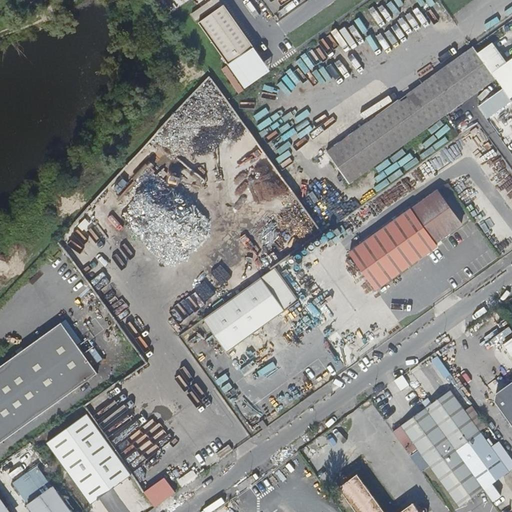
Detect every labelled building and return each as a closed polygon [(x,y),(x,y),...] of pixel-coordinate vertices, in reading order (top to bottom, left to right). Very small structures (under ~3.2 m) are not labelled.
[(214,0),(212,0),(190,13),(194,20),(218,5),(214,0)] [(418,0),(430,15),(438,10),(430,0),(418,0)] [(221,8),(196,25),(223,66),(248,49),(221,8)] [(489,42),(472,54),(491,80),(505,99),(511,94),(511,56),(504,62),(489,42)] [(418,83),(442,116),(491,80),(472,54),(467,47),(418,83)] [(228,65),(222,69),(238,93),(244,90),(228,65)] [(352,182),(442,116),(418,83),(328,149),(352,182)] [(100,178),(92,187),(96,191),(99,188),(100,189),(105,184),(100,178)] [(79,188),(76,191),(80,197),(84,193),(79,188)] [(434,191),(349,253),(375,289),(434,247),(432,244),(459,225),(434,191)] [(298,300),(274,267),(225,303),(249,336),(298,300)] [(249,336),(225,303),(201,320),(226,354),(249,336)] [(0,444),(99,373),(62,322),(0,366),(0,444)] [(94,365),(103,359),(94,346),(85,352),(94,365)] [(403,375),(395,381),(401,390),(409,385),(403,375)] [(511,381),(498,392),(506,404),(511,399),(511,381)] [(511,433),(511,399),(506,404),(498,392),(491,396),(490,403),(511,433)] [(389,436),(404,457),(414,451),(457,511),(511,471),(511,467),(497,446),(489,451),(476,435),(484,431),(469,410),(462,415),(447,395),(389,436)] [(133,477),(88,415),(47,445),(93,507),(133,477)] [(257,424),(262,431),(267,428),(262,421),(257,424)] [(33,511),(71,511),(55,490),(53,489),(38,469),(15,487),(33,511)] [(146,494),(156,508),(176,494),(165,479),(146,494)] [(335,494),(348,511),(412,511),(410,509),(406,511),(377,511),(354,480),(335,494)] [(11,511),(0,496),(0,511),(11,511)]
